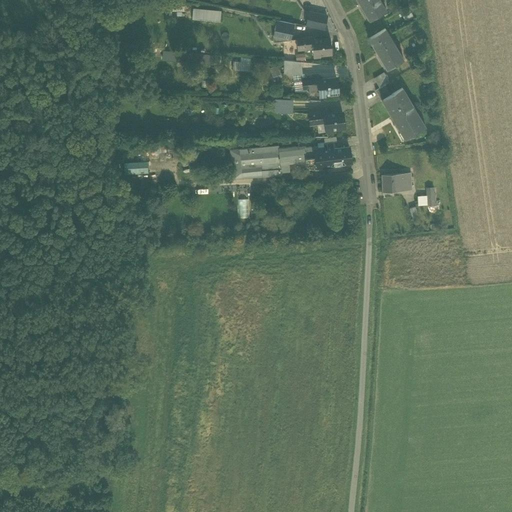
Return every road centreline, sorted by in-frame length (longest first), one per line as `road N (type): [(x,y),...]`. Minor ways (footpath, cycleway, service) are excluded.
road 1 (unclassified): [(348,511),(368,237)]
road 2 (residential): [(368,237),(370,147),(351,43),(330,0)]
